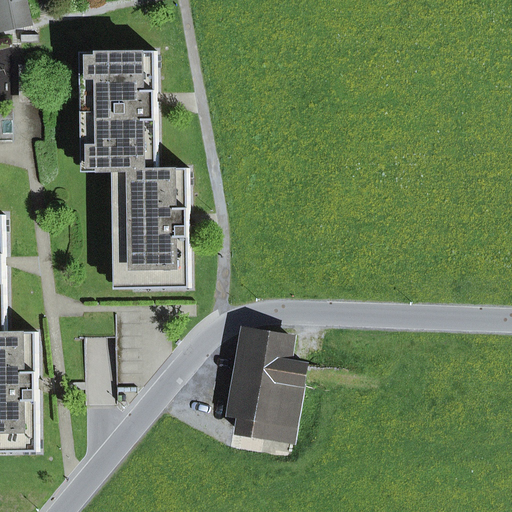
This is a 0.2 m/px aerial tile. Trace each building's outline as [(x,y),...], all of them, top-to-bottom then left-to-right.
[(0,0),(0,23),(2,31),(32,24),(26,0),(0,0)] [(134,170),(160,169),(159,103),(158,52),(101,53),(101,74),(92,74),(93,151),(102,151),(103,172),(115,172),(134,172),(134,170)] [(102,151),(93,151),(92,74),(101,74),(101,53),(83,53),(85,173),(103,172),(102,151)] [(21,104),(46,103),(45,65),(20,65),(21,104)] [(135,290),(192,289),(191,223),(190,169),(160,169),(134,170),(134,172),(134,190),(125,190),(126,269),(135,269),(135,290)] [(135,269),(126,269),(125,190),(134,190),(134,172),(115,172),(117,290),(135,290),(135,269)] [(6,216),(0,215),(0,333),(8,333),(7,262),(6,216)] [(8,333),(0,333),(0,453),(41,452),(40,384),(39,333),(8,333)] [(295,441),(307,366),(290,363),(294,340),(251,333),(237,414),(244,415),(241,432),(295,441)]
